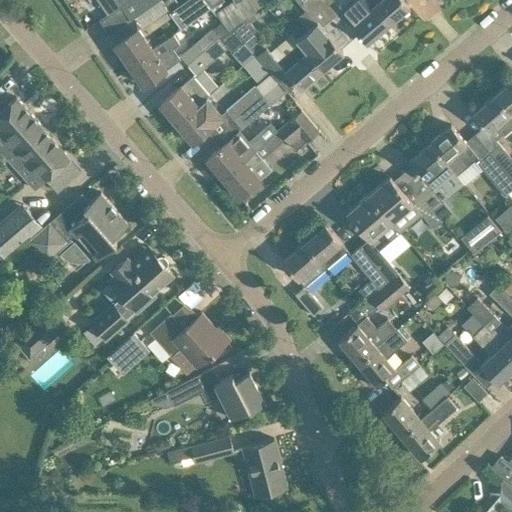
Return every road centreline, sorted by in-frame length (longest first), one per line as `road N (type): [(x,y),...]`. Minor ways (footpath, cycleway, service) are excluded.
road 1 (residential): [(221,260),(511,12)]
road 2 (residential): [(221,260),(0,6)]
road 3 (residential): [(344,511),(284,344),(265,307),(221,260)]
road 4 (residential): [(414,511),(511,421)]
